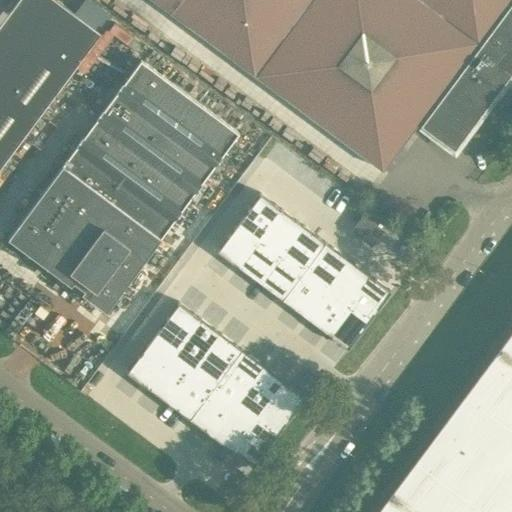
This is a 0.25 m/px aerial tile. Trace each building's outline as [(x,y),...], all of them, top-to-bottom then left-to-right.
[(0,167),(100,32),(57,0),(17,0),(0,23),(0,167)] [(507,3),(509,0),(156,0),(383,169),(424,113),(428,116),(424,120),(457,145),(511,72),(511,3),(510,6),(507,3)] [(155,245),(239,132),(142,60),(60,168),(63,171),(14,236),(106,305),(152,243),(155,245)] [(260,192),(217,249),(348,348),(391,290),(260,192)] [(362,216),(358,221),(351,230),(371,245),(382,231),(362,216)] [(179,301),(126,370),(253,465),(305,396),(179,301)] [(511,511),(511,324),(372,511),(511,511)]
